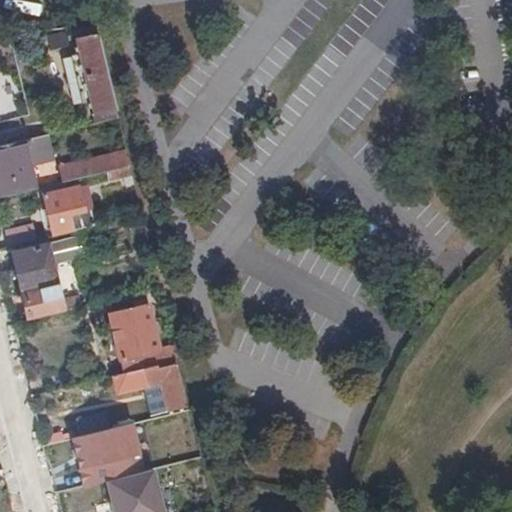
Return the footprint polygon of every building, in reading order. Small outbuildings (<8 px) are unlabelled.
[(92,104),(98,125),(119,120),(97,29),(75,31),(81,55),(92,104)] [(84,106),(92,104),(81,55),(72,57),(84,106)] [(0,149),(0,198),(0,201),(37,191),(31,166),(54,161),(48,138),(0,149)] [(61,173),(63,184),(109,173),(131,168),(128,156),(61,173)] [(110,180),(132,175),(131,168),(109,173),(110,180)] [(44,198),(48,211),(50,222),(54,237),(96,226),(92,211),(85,212),(79,189),(44,198)] [(50,222),(48,211),(41,213),(44,224),(50,222)] [(145,240),(148,239),(143,217),(134,219),(137,229),(142,229),(145,240)] [(7,234),(11,249),(38,243),(34,227),(7,234)] [(14,255),(29,322),(79,310),(76,301),(63,304),(49,246),(14,255)] [(111,314),(126,375),(150,369),(147,357),(161,353),(157,334),(161,333),(159,323),(154,324),(150,305),(111,314)] [(126,375),(114,378),(118,396),(145,389),(152,418),(190,409),(179,365),(160,370),(159,367),(150,369),(126,375)] [(78,420),(81,438),(111,430),(108,415),(80,421),(79,420),(78,420)] [(111,430),(81,438),(74,440),(86,488),(108,483),(134,476),(121,428),(111,430)] [(134,476),(108,483),(114,511),(168,511),(158,470),(134,476)]
